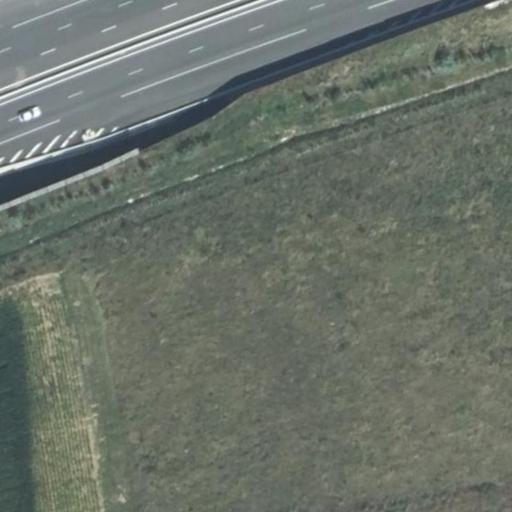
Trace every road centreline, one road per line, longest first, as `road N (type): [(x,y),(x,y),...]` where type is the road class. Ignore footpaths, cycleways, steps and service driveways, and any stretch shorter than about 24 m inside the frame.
road 1 (motorway): [(0,120),(106,74),(331,0)]
road 2 (motorway): [(139,0),(0,57)]
